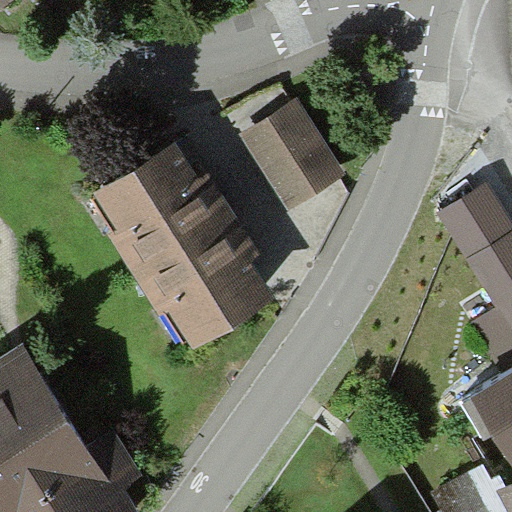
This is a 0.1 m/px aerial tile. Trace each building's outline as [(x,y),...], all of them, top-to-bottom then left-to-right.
[(297,97),(239,135),(289,209),(346,171),(297,97)] [(175,299),(195,332),(278,282),(182,126),(94,180),(116,217),(110,221),(163,307),(175,299)] [(511,367),(511,220),(489,184),(438,216),(498,309),(476,323),(507,371),(511,367)] [(0,511),(129,511),(18,343),(0,354),(0,511)] [(511,511),(511,367),(507,371),(456,402),(483,446),(492,440),(511,472),(511,482),(497,492),(509,511),(511,511)] [(488,511),(468,473),(431,492),(441,511),(488,511)]
